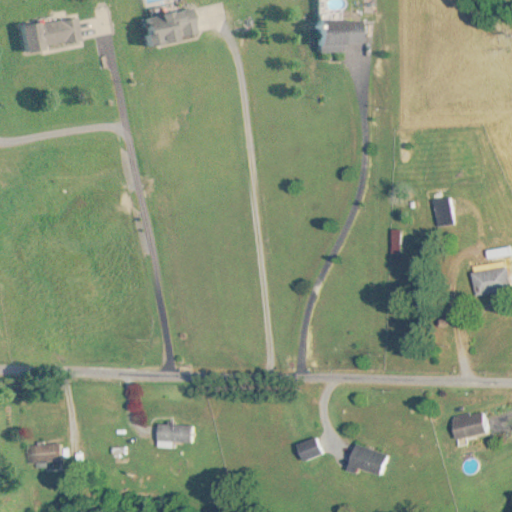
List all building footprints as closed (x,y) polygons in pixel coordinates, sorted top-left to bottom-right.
[(135,47),(190,37),(184,8),(129,18),(135,47)] [(15,50),(76,44),(74,19),(13,24),(15,50)] [(361,20),(305,22),(305,51),(362,49),(361,20)] [(400,158),(411,158),(410,137),(399,138),(400,158)] [(434,202),(439,228),(460,224),(455,197),(434,202)] [(474,297),(511,292),(511,278),(509,279),(507,267),(471,272),(474,297)] [(480,414),(447,420),(451,442),(484,436),(480,414)] [(200,425),(164,425),(164,448),(182,448),(182,444),(200,444),(200,425)] [(308,463),(331,457),(326,439),(303,444),(308,463)] [(356,466),(389,479),(399,457),(365,443),(356,466)] [(71,462),(71,445),(33,445),(33,462),(71,462)]
